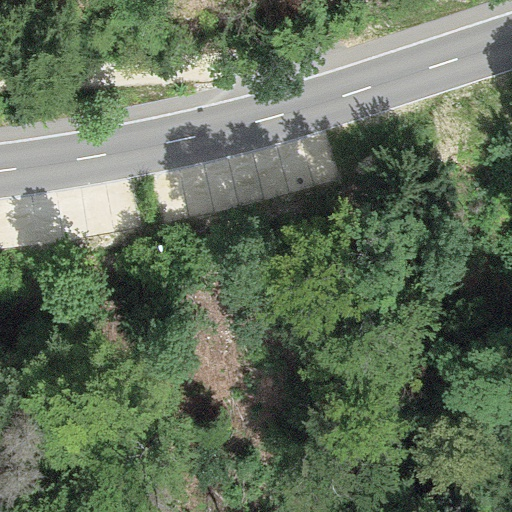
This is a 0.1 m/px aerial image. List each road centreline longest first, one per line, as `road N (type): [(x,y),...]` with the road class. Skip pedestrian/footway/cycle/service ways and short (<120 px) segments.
road 1 (unclassified): [(511,40),(276,115),(0,170)]
road 2 (track): [(0,71),(339,60),(424,69)]
